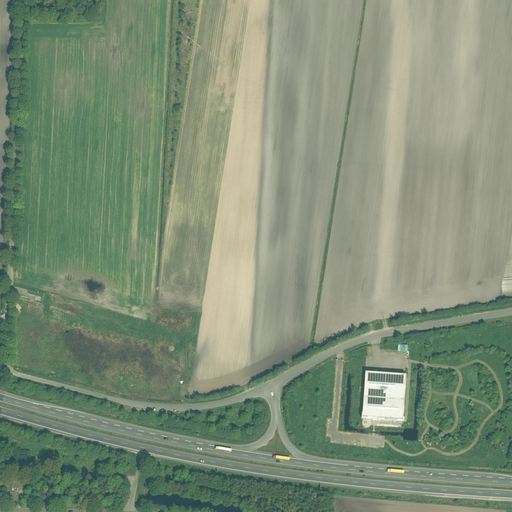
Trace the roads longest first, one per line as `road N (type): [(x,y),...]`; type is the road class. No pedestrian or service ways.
road 1 (unclassified): [(265,388),(207,406),(154,407),(7,368),(24,0)]
road 2 (trunk): [(0,410),(229,465),(511,494)]
road 3 (unclassified): [(511,313),(348,343),(273,383)]
road 4 (trunk): [(219,451),(0,397)]
road 5 (trunk): [(511,482),(347,469)]
road 6 (trunk): [(347,469),(219,451)]
road 7 (trunk): [(347,469),(289,447),(273,383)]
